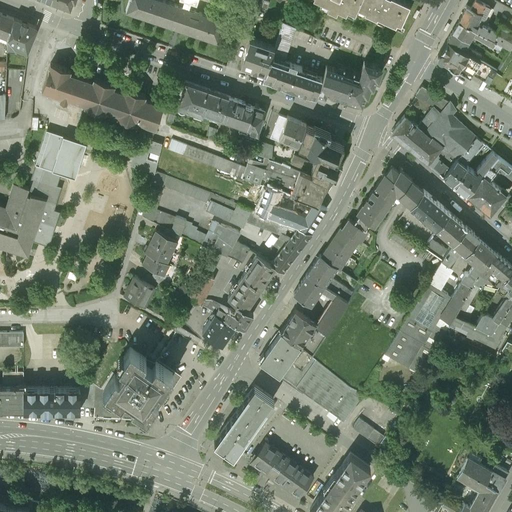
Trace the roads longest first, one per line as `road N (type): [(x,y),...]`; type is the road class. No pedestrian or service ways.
road 1 (residential): [(372,135),(84,30)]
road 2 (tertiary): [(232,361),(336,211),(372,135)]
road 3 (residential): [(427,507),(232,361)]
road 4 (residential): [(511,247),(372,135)]
road 5 (primary): [(0,436),(92,445),(165,467)]
road 6 (tertiary): [(165,467),(232,361)]
